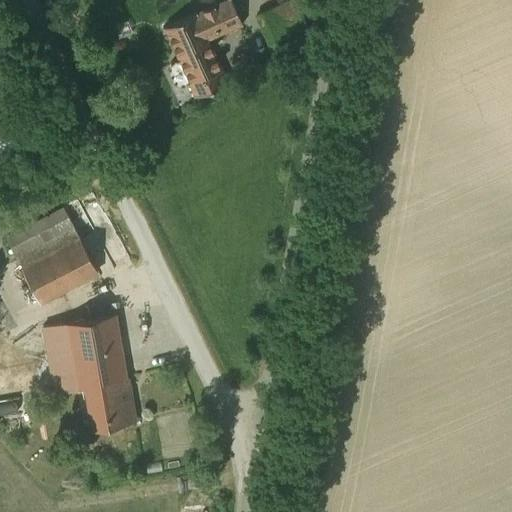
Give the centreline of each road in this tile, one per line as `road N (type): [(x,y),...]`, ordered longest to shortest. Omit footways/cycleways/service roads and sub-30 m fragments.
road 1 (unclassified): [(261,436),(33,0)]
road 2 (unclassified): [(261,436),(330,0)]
